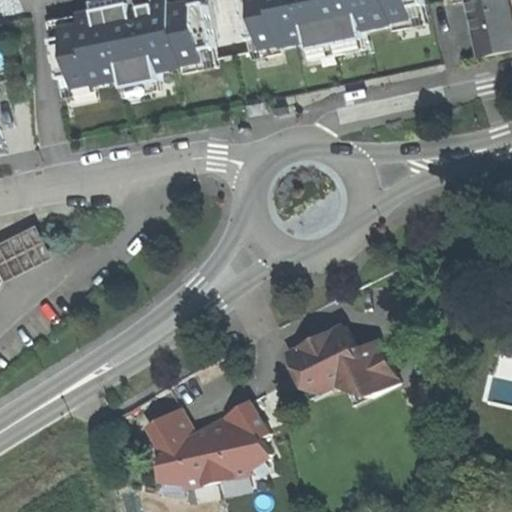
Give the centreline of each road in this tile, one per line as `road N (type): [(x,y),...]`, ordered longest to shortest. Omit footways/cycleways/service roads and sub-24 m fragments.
road 1 (secondary): [(0,431),(201,296)]
road 2 (unclassified): [(263,165),(218,156),(59,186)]
road 3 (residential): [(38,0),(59,186)]
road 4 (secondary): [(505,143),(346,158)]
road 5 (secondary): [(365,205),(505,143)]
